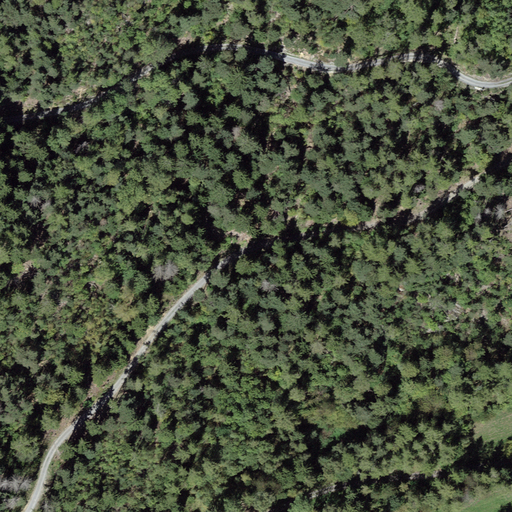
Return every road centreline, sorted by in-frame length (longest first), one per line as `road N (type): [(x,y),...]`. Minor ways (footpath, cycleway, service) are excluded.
road 1 (track): [(21,511),(53,432),(120,373),(169,313),(253,244),(424,209),(511,158)]
road 2 (track): [(511,82),(501,87),(426,50),(332,65),(271,43),(187,45),(111,88),(29,119),(0,117)]
road 3 (track): [(511,457),(288,500),(267,511)]
